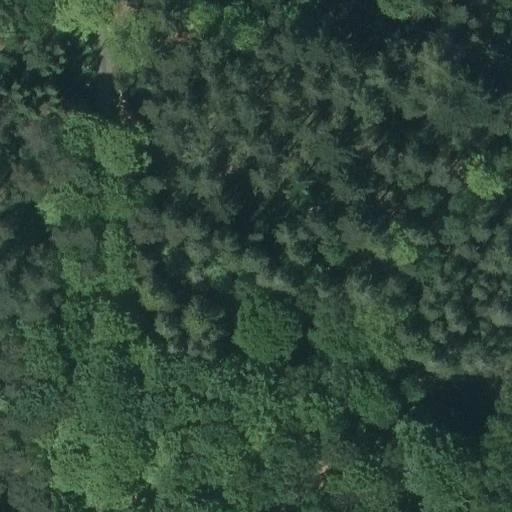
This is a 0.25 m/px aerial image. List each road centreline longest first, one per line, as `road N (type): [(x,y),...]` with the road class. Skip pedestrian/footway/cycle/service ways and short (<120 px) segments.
road 1 (unclassified): [(108,0),(86,511)]
road 2 (track): [(511,353),(458,511)]
